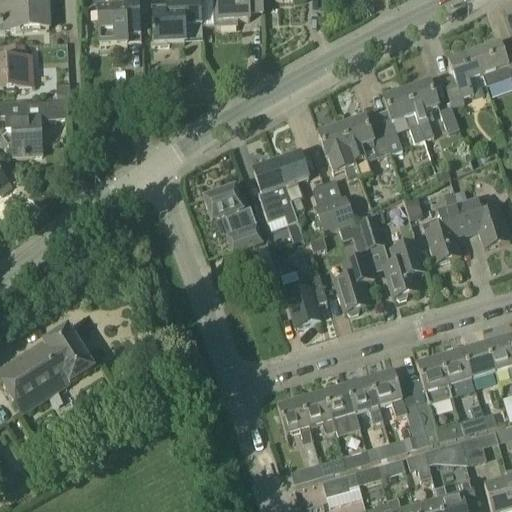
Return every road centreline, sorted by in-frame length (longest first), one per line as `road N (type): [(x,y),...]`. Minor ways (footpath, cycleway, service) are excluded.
road 1 (residential): [(154,170),(297,79),(452,0)]
road 2 (residential): [(235,392),(511,306)]
road 3 (residential): [(235,392),(154,170)]
road 4 (residential): [(82,224),(71,0)]
road 5 (residential): [(280,511),(235,392)]
